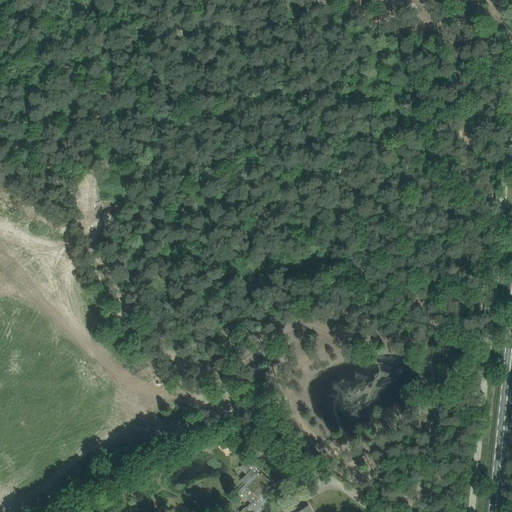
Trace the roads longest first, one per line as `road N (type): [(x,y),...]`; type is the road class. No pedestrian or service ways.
road 1 (secondary): [(494,511),(511,348)]
road 2 (residential): [(371,511),(259,441)]
